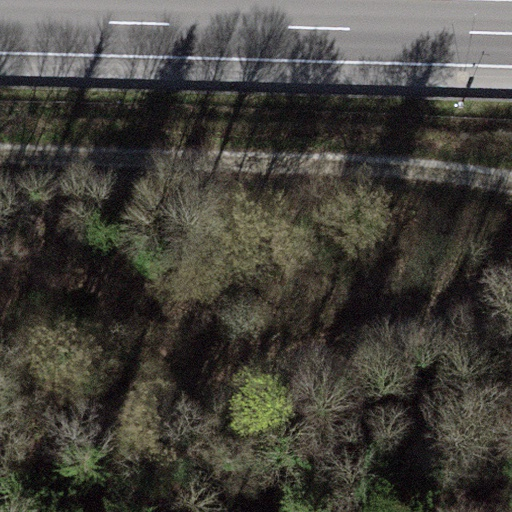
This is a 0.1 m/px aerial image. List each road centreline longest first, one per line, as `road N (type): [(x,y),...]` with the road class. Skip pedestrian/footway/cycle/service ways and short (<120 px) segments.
road 1 (track): [(511,186),(401,169),(0,157)]
road 2 (motorway): [(0,20),(511,33)]
